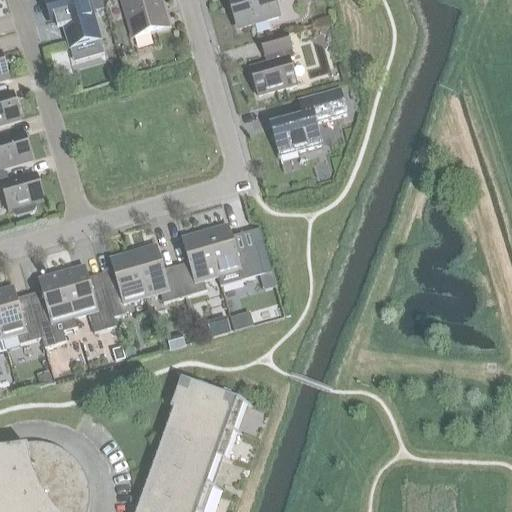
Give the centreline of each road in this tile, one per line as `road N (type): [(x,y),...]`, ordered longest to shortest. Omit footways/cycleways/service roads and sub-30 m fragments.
road 1 (residential): [(82,230),(232,179),(187,0)]
road 2 (residential): [(82,230),(23,0)]
